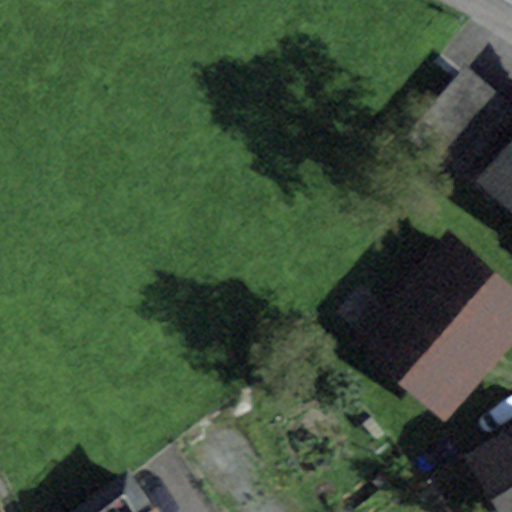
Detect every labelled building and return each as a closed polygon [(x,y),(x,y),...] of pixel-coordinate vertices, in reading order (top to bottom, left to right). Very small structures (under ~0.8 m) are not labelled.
[(471,160),(511,114),(462,71),(421,118),(471,160)] [(511,159),(501,173),(511,181),(511,159)] [(511,300),(451,247),(370,340),(440,401),(511,319),(511,300)] [(511,511),(511,431),(475,455),(511,511)] [(146,511),(125,478),(81,511),(146,511)]
